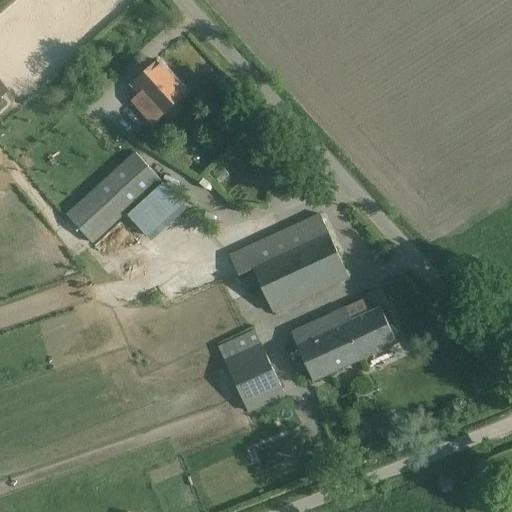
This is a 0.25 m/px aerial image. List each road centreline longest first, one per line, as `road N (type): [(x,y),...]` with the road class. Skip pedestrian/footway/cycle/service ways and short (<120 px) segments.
road 1 (unclassified): [(511,364),(181,0)]
road 2 (unclassified): [(511,424),(290,511)]
